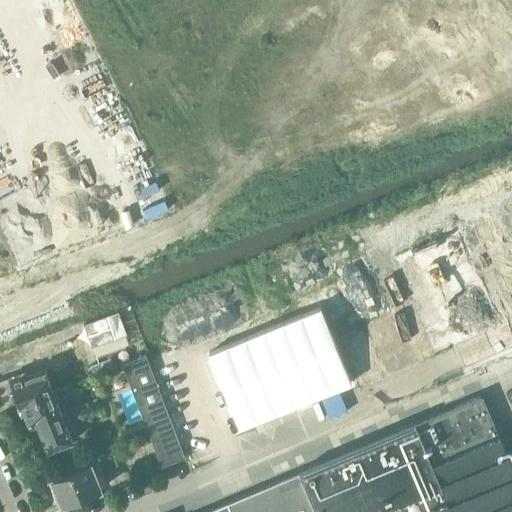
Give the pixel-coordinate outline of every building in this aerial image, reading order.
[(461,370),(511,351),(511,206),(397,248),(425,326),(443,319),(461,370)] [(145,354),(122,363),(161,465),(184,456),(145,354)] [(17,402),(19,405),(63,388),(62,387),(60,381),(50,384),(48,379),(65,372),(61,363),(25,377),(24,372),(8,378),(13,392),(11,395),(13,402),(17,402)] [(63,388),(19,405),(23,417),(26,415),(30,426),(37,423),(47,449),(76,437),(63,404),(68,402),(71,396),(67,386),(62,387),(63,388)] [(481,395),(206,511),(511,511),(511,449),(506,452),(481,395)] [(113,454),(97,460),(51,478),(55,487),(53,491),(56,499),(60,501),(61,505),(100,489),(94,474),(97,473),(97,472),(117,465),(113,454)]
